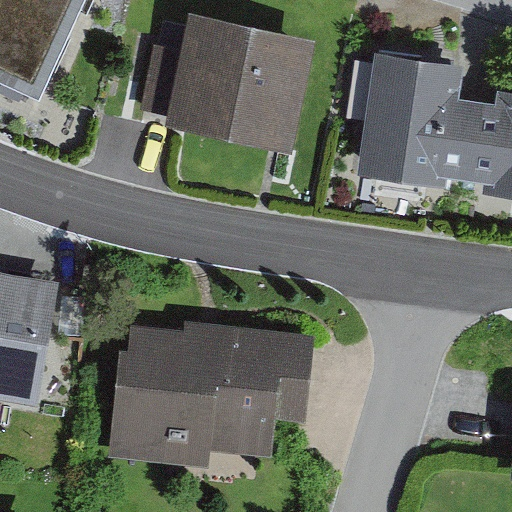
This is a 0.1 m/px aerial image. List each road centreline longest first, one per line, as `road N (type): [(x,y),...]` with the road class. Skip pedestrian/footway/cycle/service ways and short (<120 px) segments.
road 1 (residential): [(433,262),(202,228),(46,192),(0,172)]
road 2 (residential): [(368,511),(416,354),(433,262)]
